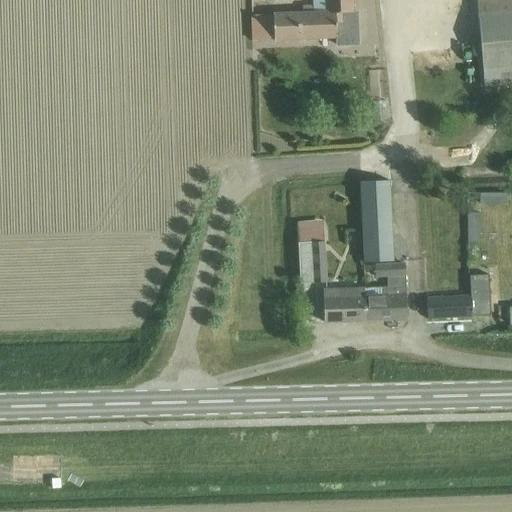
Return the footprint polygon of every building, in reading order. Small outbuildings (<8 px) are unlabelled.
[(337,38),(337,45),(359,44),(358,13),(353,13),(352,0),(326,0),(327,13),(252,15),(253,41),(337,38)] [(511,0),(476,0),(481,45),(483,65),(485,87),(511,84),(511,0)] [(367,262),(390,261),(388,226),(388,183),(363,184),(367,262)] [(479,204),(506,203),(506,193),(479,193),(479,204)] [(472,213),(472,264),(484,264),(484,242),(482,242),(482,213),(472,213)] [(321,223),(296,225),(298,284),(326,282),(324,241),(323,241),(321,223)] [(405,321),(404,275),(404,264),(374,265),(374,276),(387,276),(388,290),(381,290),(381,288),(363,289),(364,322),(402,321),(405,321)] [(427,298),(427,301),(427,312),(428,319),(428,320),(440,319),(445,319),(480,317),(491,316),(490,300),(489,276),(489,275),(478,276),(470,276),(470,277),(470,284),(471,295),(471,296),(470,296),(456,297),(427,298)] [(364,322),(363,289),(363,288),(322,288),(323,298),(323,303),(324,323),(364,322)]
